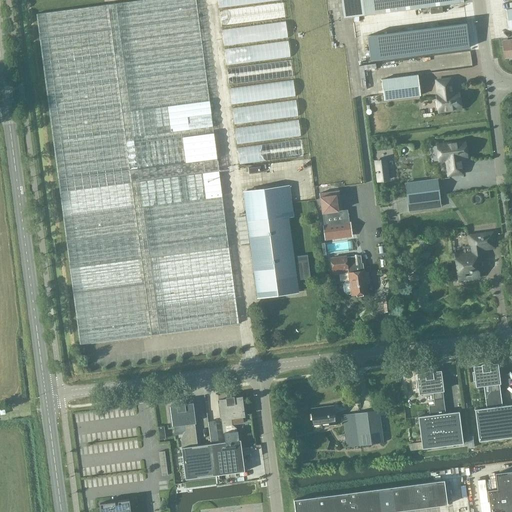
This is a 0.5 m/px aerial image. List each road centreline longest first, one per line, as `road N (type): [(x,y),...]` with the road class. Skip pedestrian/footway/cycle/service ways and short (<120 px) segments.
road 1 (tertiary): [(45,402),(5,98)]
road 2 (unclassified): [(253,371),(511,337)]
road 3 (unclassified): [(45,402),(253,371)]
road 4 (residential): [(253,371),(275,511)]
